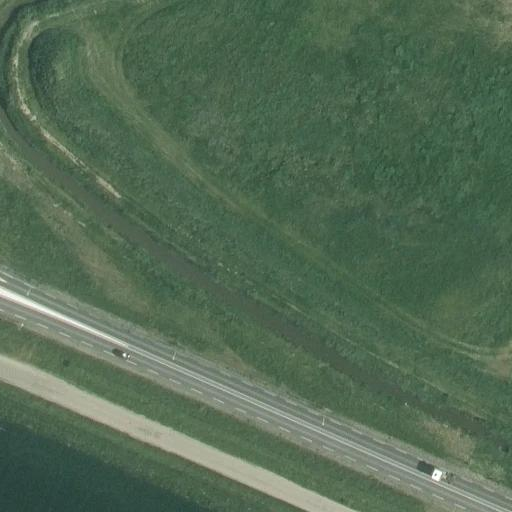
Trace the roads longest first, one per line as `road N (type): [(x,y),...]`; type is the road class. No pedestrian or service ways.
road 1 (primary): [(497,511),(1,293)]
road 2 (unclassified): [(332,511),(0,368)]
